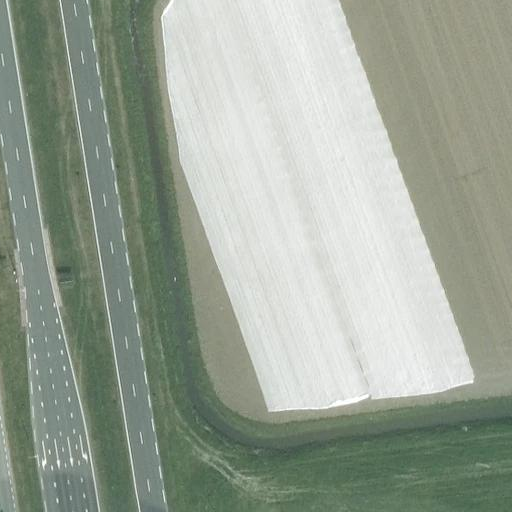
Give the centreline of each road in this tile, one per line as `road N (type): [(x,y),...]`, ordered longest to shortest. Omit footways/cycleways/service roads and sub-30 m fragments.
road 1 (primary): [(153,511),(73,0)]
road 2 (primary): [(0,47),(72,511)]
